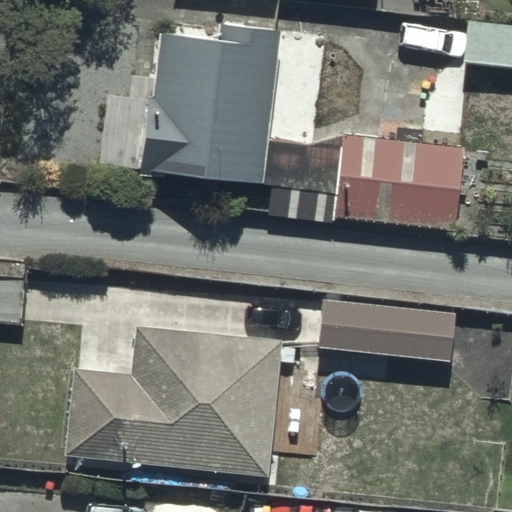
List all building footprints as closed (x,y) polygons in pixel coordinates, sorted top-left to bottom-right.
[(511,21),(466,16),(461,59),(511,64),(511,21)] [(209,45),(156,37),(147,105),(138,104),(128,169),(255,187),(275,37),(211,28),(209,45)] [(511,183),(486,182),(483,230),(511,231),(511,183)] [(454,308),(323,298),(319,345),(451,355),(454,308)] [(269,347),(130,329),(124,378),(68,372),(61,462),(254,480),(269,347)]
